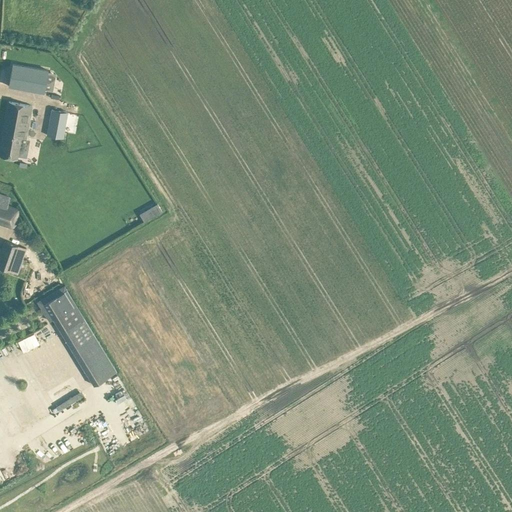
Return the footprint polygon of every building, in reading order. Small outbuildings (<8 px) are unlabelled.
[(9,86),(18,88),(43,92),(47,70),(13,63),(9,86)] [(9,101),(0,147),(0,155),(8,157),(13,158),(18,159),(21,138),(26,139),(33,106),(23,104),(18,103),(9,101)] [(46,135),(63,138),(67,112),(51,109),(46,135)] [(73,148),(94,136),(88,127),(68,139),(73,148)] [(7,204),(10,197),(0,193),(0,222),(12,227),(17,210),(16,207),(7,204)] [(157,203),(139,213),(144,221),(161,211),(157,203)] [(0,253),(0,267),(17,274),(26,248),(4,241),(0,253)] [(48,262),(35,269),(47,291),(60,284),(48,262)] [(53,318),(93,385),(116,371),(63,285),(36,301),(49,321),(53,318)]
